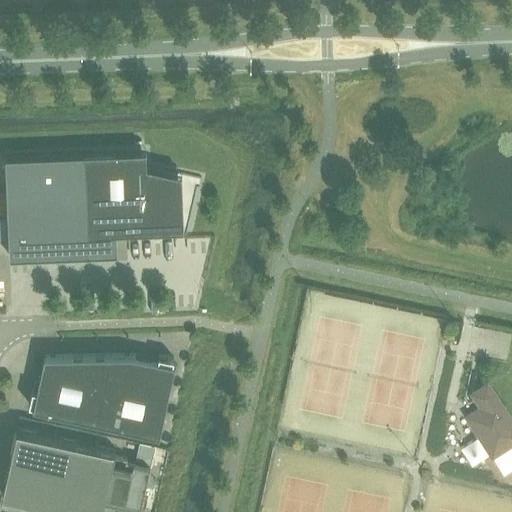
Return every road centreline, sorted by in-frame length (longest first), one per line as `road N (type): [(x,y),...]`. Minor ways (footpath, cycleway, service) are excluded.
road 1 (primary): [(178,54),(327,65),(450,42)]
road 2 (primary): [(450,42),(326,31),(178,54)]
road 3 (primary): [(0,61),(178,54)]
